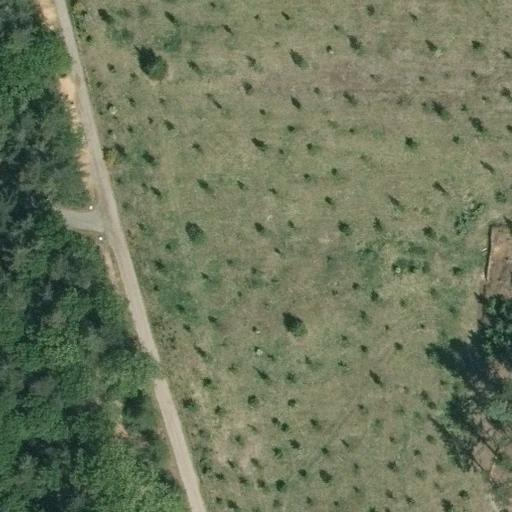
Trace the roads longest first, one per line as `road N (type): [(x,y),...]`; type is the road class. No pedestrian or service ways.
road 1 (track): [(57,0),(199,511)]
road 2 (track): [(0,178),(59,217),(117,225)]
